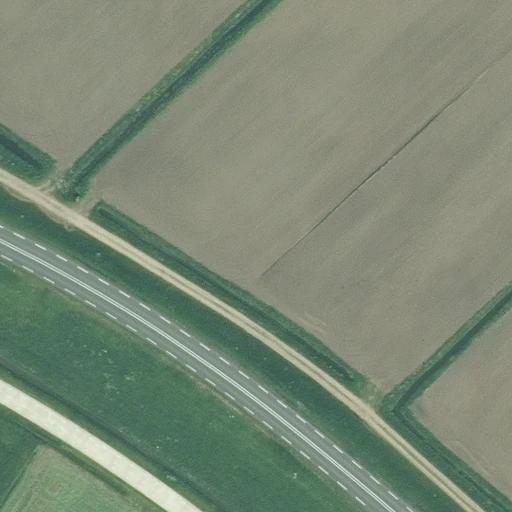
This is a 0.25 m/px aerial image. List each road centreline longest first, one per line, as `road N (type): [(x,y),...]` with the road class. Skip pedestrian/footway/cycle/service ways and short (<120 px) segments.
road 1 (track): [(475,511),(285,350),(0,175)]
road 2 (primary): [(389,511),(198,359),(0,242)]
road 3 (unclassified): [(181,511),(0,393)]
